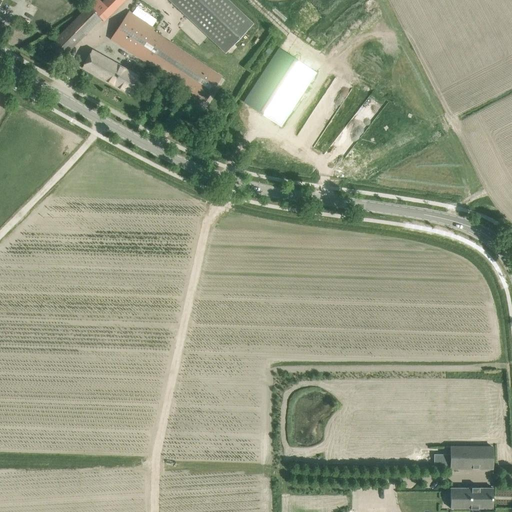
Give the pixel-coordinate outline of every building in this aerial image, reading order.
[(103,0),(98,0),(91,8),(102,18),(104,20),(123,0),(105,0),(104,1),(103,0)] [(230,0),(170,0),(226,53),(255,23),(230,0)] [(89,6),(51,44),(63,57),(102,18),(91,8),(89,6)] [(154,30),(129,13),(112,39),(205,100),(220,76),(153,32),(154,30)] [(92,50),(82,68),(130,94),(139,77),(92,50)] [(278,50),(244,102),(281,126),(315,74),(278,50)] [(450,468),(493,468),(493,447),(450,447),(450,468)] [(450,488),(450,508),(493,508),(493,488),(450,488)]
